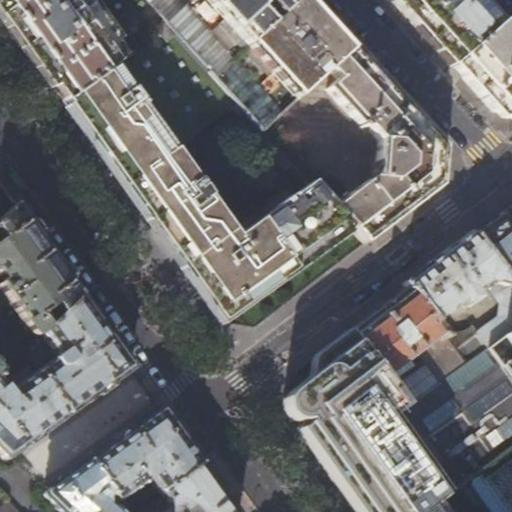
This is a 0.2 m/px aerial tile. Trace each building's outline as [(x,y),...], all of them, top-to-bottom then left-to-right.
[(0,0),(0,14),(19,42),(63,104),(110,68),(122,57),(81,0),(0,0)] [(189,0),(182,6),(176,0),(140,0),(160,21),(212,78),(296,0),(189,0)] [(326,22),(305,0),(296,0),(212,78),(238,106),(261,131),(326,71),(350,49),(350,48),(326,22)] [(390,0),(423,35),(451,66),(500,22),(479,0),(390,0)] [(160,21),(122,57),(110,68),(63,104),(81,128),(162,242),(220,321),(348,228),(349,228),(331,208),(311,186),(292,201),(290,199),(274,210),(276,212),(236,241),(206,201),(207,200),(194,183),(193,184),(172,154),(238,106),(212,78),(160,21)] [(511,38),(500,22),(451,66),(475,93),(492,111),(511,113),(511,38)] [(350,49),(326,71),(335,81),(326,90),(362,129),(365,127),(378,141),(374,177),(370,177),(331,208),(349,228),(364,244),(366,242),(439,186),(442,146),(422,123),(352,47),(350,49)] [(0,218),(14,205),(0,186),(0,218)] [(44,248),(14,205),(0,218),(0,292),(26,330),(27,331),(28,332),(29,333),(29,334),(32,335),(34,335),(36,335),(37,334),(39,334),(44,328),(37,316),(51,306),(58,315),(78,295),(44,248)] [(511,223),(496,236),(480,249),(511,291),(511,223)] [(453,352),(474,337),(484,351),(511,329),(511,291),(480,249),(468,233),(435,258),(402,284),(405,288),(453,352)] [(348,331),(357,343),(460,485),(464,481),(511,444),(511,387),(484,351),(474,337),(453,352),(405,288),(404,289),(378,309),(348,331)] [(102,329),(78,295),(58,315),(44,328),(39,334),(38,334),(54,356),(33,371),(65,415),(97,392),(130,368),(102,329)] [(511,329),(484,351),(511,387),(511,329)] [(0,349),(0,351),(3,354),(15,342),(11,338),(0,349)] [(356,511),(424,511),(460,485),(357,343),(326,368),(288,398),(287,400),(285,403),(285,405),(286,412),(287,416),(301,435),(356,511)] [(5,391),(0,384),(0,454),(4,459),(33,438),(65,415),(33,371),(5,391)] [(120,437),(86,461),(111,495),(115,501),(123,496),(147,479),(157,493),(199,464),(179,436),(159,409),(120,437)] [(111,495),(86,461),(68,474),(45,491),(44,491),(43,493),(43,495),(43,496),(43,497),(57,511),(116,511),(114,509),(104,507),(103,501),(111,495)] [(233,511),(218,490),(199,464),(157,493),(167,507),(160,511),(233,511)] [(486,511),(464,481),(460,485),(424,511),(486,511)] [(19,511),(7,500),(0,506),(0,511),(19,511)]
